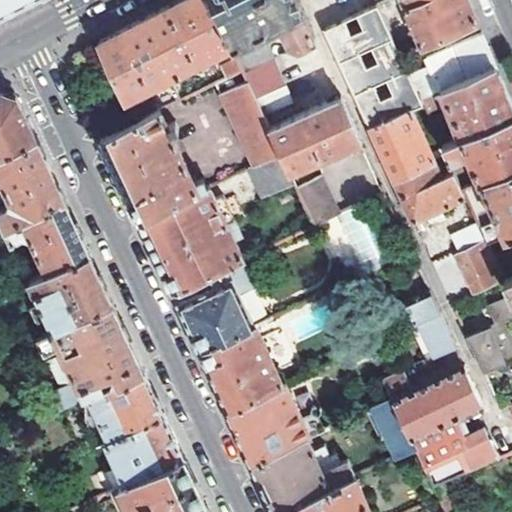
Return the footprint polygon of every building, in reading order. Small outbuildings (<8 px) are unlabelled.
[(0,0),(0,11),(21,0),(0,0)] [(233,45),(212,0),(176,0),(150,13),(98,40),(135,122),(161,110),(162,110),(152,88),(169,79),(234,47),(233,45)] [(212,0),(233,45),(279,22),(289,41),(299,43),(315,35),(298,0),(212,0)] [(387,0),(378,4),(381,12),(404,2),(422,45),(477,21),(468,0),(387,0)] [(325,28),(370,125),(411,107),(423,102),(421,98),(410,74),(401,54),(381,12),(378,4),(325,28)] [(485,39),(482,32),(427,55),(431,65),(410,74),(421,98),(441,89),(495,64),(485,39)] [(244,69),(258,98),(285,86),(266,44),(239,57),(244,69)] [(181,102),(217,83),(244,69),(239,57),(223,65),(225,69),(190,87),(189,83),(181,87),(182,90),(177,93),(181,102)] [(437,133),(444,148),(511,116),(511,103),(505,87),(498,71),(495,64),(441,89),(458,132),(451,136),(447,129),(437,133)] [(244,69),(217,83),(255,164),(282,151),(272,129),(265,114),(258,98),(244,69)] [(292,101),(285,86),(258,98),(265,114),(292,101)] [(0,158),(37,141),(17,97),(2,90),(0,91),(0,158)] [(333,100),(272,129),(282,151),(292,173),(363,140),(342,95),(333,100)] [(411,107),(370,125),(376,139),(395,179),(433,160),(435,159),(411,107)] [(135,122),(101,136),(105,144),(139,218),(194,193),(209,186),(205,177),(194,183),(171,131),(178,128),(175,121),(167,124),(161,110),(135,122)] [(480,183),(483,181),(511,167),(511,116),(444,148),(451,162),(468,154),(480,183)] [(0,158),(0,175),(11,199),(9,207),(0,211),(0,217),(5,227),(65,201),(41,148),(37,141),(0,158)] [(433,160),(395,179),(413,219),(428,212),(431,218),(437,221),(446,218),(441,207),(466,196),(464,190),(453,168),(440,174),(433,160)] [(511,167),(483,181),(499,220),(481,228),(486,238),(489,244),(511,233),(511,167)] [(234,204),(256,195),(247,171),(224,180),(234,204)] [(298,186),(316,223),(340,211),(323,175),(298,186)] [(194,193),(139,218),(143,226),(173,291),(180,288),(228,265),(246,256),(235,233),(216,242),(194,193)] [(5,227),(11,242),(21,237),(32,240),(47,273),(89,254),(86,246),(65,201),(5,227)] [(454,236),(460,250),(486,238),(481,228),(480,224),(454,236)] [(460,250),(456,252),(475,294),(505,280),(489,244),(486,238),(460,250)] [(47,273),(30,280),(42,305),(33,310),(38,322),(48,318),(53,330),(112,302),(94,263),(89,254),(47,273)] [(448,293),(465,285),(450,254),(433,262),(448,293)] [(186,299),(178,303),(185,317),(200,350),(255,324),(228,265),(180,288),(186,299)] [(511,315),(511,276),(505,280),(511,292),(511,297),(498,304),(504,319),(505,318),(511,315)] [(419,320),(441,310),(432,291),(406,304),(415,322),(419,320)] [(53,330),(38,337),(44,353),(60,345),(76,378),(59,387),(65,401),(70,399),(73,404),(84,398),(143,370),(140,362),(124,329),(112,302),(53,330)] [(441,310),(419,320),(436,355),(457,345),(441,310)] [(483,371),(511,359),(511,333),(505,318),(504,319),(467,335),(483,371)] [(255,324),(200,350),(205,361),(227,409),(283,383),(255,324)] [(411,437),(437,425),(457,416),(471,410),(483,404),(484,404),(457,345),(436,355),(384,379),(392,396),(411,437)] [(84,398),(106,442),(164,415),(152,388),(143,370),(84,398)] [(252,462),(307,436),(312,433),(287,381),(283,383),(227,409),(231,418),(252,462)] [(392,396),(372,405),(374,411),(370,413),(376,425),(380,423),(395,456),(415,447),(411,437),(392,396)] [(164,415),(106,442),(104,443),(124,484),(183,456),(173,434),(164,415)] [(457,416),(437,425),(411,437),(415,447),(433,485),(466,470),(459,453),(466,451),(462,442),(463,438),(465,438),(457,416)] [(484,429),(465,438),(463,438),(462,442),(466,451),(468,456),(492,445),(484,429)] [(255,468),(275,511),(355,475),(347,458),(323,470),(307,436),(252,462),(255,468)] [(468,456),(466,451),(459,453),(466,470),(497,457),(492,445),(468,456)] [(124,484),(119,487),(131,511),(208,511),(209,511),(183,456),(124,484)] [(355,475),(275,511),(274,511),(350,511),(362,507),(366,499),(355,475)]
